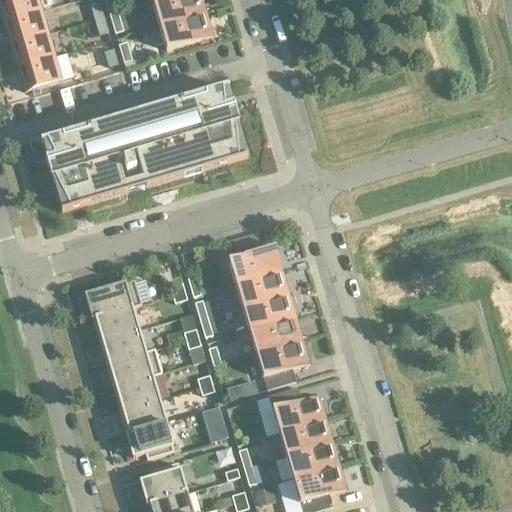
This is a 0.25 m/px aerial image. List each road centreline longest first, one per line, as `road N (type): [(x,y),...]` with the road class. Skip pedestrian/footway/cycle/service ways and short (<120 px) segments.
road 1 (residential): [(315,194),(408,511)]
road 2 (residential): [(19,287),(315,194)]
road 3 (residential): [(19,287),(85,511)]
road 4 (residential): [(315,194),(511,138)]
road 5 (residential): [(258,0),(315,194)]
